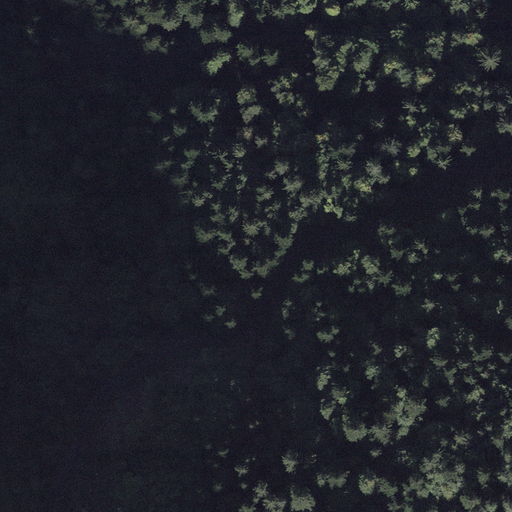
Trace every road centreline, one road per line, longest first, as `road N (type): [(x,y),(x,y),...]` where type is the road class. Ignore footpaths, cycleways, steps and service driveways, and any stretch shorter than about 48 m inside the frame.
road 1 (track): [(511,147),(391,217),(312,242),(289,261),(251,330),(170,350),(104,394),(39,511)]
road 2 (track): [(0,102),(64,64),(177,57),(254,32),(511,25)]
